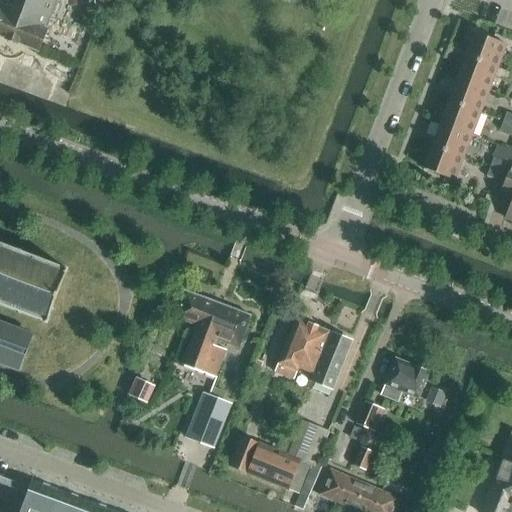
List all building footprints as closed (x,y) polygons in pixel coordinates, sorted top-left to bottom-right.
[(57,0),(0,0),(0,36),(38,51),(46,30),(57,0)] [(498,68),(506,45),(479,34),(475,33),(466,56),(498,68)] [(489,90),(498,68),(466,56),(457,78),(489,90)] [(457,78),(449,101),(480,112),(489,90),(457,78)] [(449,101),(440,123),(471,135),(480,112),(449,101)] [(511,124),(504,122),(501,130),(511,134),(511,124)] [(440,123),(431,145),(463,157),(471,135),(440,123)] [(431,145),(422,168),(454,180),(463,157),(431,145)] [(511,150),(499,146),(494,159),(507,164),(511,166),(511,163),(511,150)] [(491,167),(504,172),(507,164),(494,159),(491,167)] [(511,198),(505,218),(511,220),(511,163),(511,166),(502,189),(511,192),(511,198)] [(504,172),(491,167),(487,176),(500,181),(504,172)] [(0,365),(19,373),(33,334),(0,321),(0,305),(47,323),(68,268),(0,242),(0,365)] [(197,325),(208,329),(218,302),(186,290),(176,317),(197,325)] [(218,302),(208,329),(220,334),(218,339),(239,347),(251,315),(218,302)] [(299,366),(313,372),(330,332),(297,318),(279,363),(275,373),(293,381),(299,366)] [(208,329),(197,325),(182,363),(215,376),(222,357),(212,354),(215,345),(218,339),(220,334),(208,329)] [(330,332),(313,372),(307,387),(311,389),(314,382),(332,389),(352,341),(330,332)] [(215,345),(212,354),(222,357),(225,349),(215,345)] [(255,359),(250,372),(258,375),(264,363),(255,359)] [(413,366),(395,359),(381,395),(390,399),(392,393),(400,396),(402,391),(418,398),(429,371),(414,364),(413,366)] [(148,403),(155,385),(142,379),(135,377),(128,395),(135,398),(148,403)] [(187,436),(201,441),(217,400),(203,394),(187,436)] [(230,405),(217,400),(201,441),(214,447),(230,405)] [(356,425),(375,433),(384,411),(365,403),(356,425)] [(302,458),(314,428),(301,422),(288,452),(302,458)] [(354,426),(349,438),(360,443),(366,432),(354,426)] [(301,460),(243,436),(230,467),(246,473),(246,472),(289,490),(301,460)] [(511,511),(511,436),(481,511),(510,511),(511,509),(511,511)] [(417,437),(412,449),(423,453),(428,441),(417,437)] [(374,452),(360,446),(352,466),(366,471),(374,452)] [(301,460),(289,490),(301,495),(313,465),(301,460)] [(316,464),(297,507),(306,511),(312,499),(325,468),(316,464)] [(319,495),(337,502),(348,477),(330,470),(319,495)] [(127,511),(32,477),(18,511),(127,511)] [(337,502),(354,510),(365,484),(348,477),(337,502)] [(359,511),(372,511),(381,491),(365,484),(354,510),(359,511)] [(393,511),(399,498),(381,491),(372,511),(393,511)]
